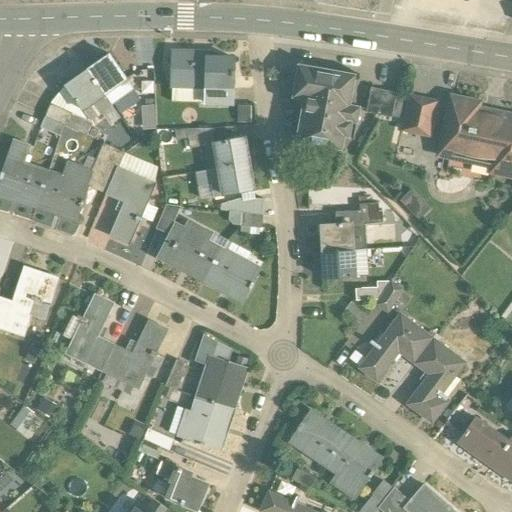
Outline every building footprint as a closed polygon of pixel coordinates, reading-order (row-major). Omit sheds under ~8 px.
[(317,0),(317,2),(377,12),(379,0),(317,0)] [(230,58),(209,58),(209,52),(173,52),(172,87),(206,87),(232,87),(230,58)] [(109,54),(87,70),(105,95),(127,79),(109,54)] [(355,75),(298,65),(293,98),(304,100),(297,142),(342,150),(344,136),(349,137),(352,122),(357,123),(360,108),(350,106),(355,75)] [(87,70),(65,85),(83,111),(86,109),(105,95),(87,70)] [(127,79),(105,95),(112,105),(134,90),(127,79)] [(232,87),(206,87),(207,103),(233,103),(232,87)] [(397,93),(371,88),(366,113),(392,118),(397,93)] [(105,95),(86,109),(93,119),(112,105),(105,95)] [(437,101),(411,96),(404,132),(430,137),(437,101)] [(476,106),(453,101),(442,153),(473,158),(474,155),(497,159),(495,170),(511,173),(511,119),(475,112),(476,106)] [(92,122),(51,104),(46,117),(64,126),(86,136),(92,122)] [(156,105),(142,106),(143,131),(157,130),(156,105)] [(255,108),(240,108),(240,129),(254,129),(255,108)] [(64,126),(46,117),(41,128),(60,137),(64,126)] [(212,129),(187,129),(190,148),(206,146),(205,144),(214,143),(215,143),(212,129)] [(214,143),(219,169),(249,164),(245,138),(215,143),(214,143)] [(15,140),(3,174),(1,173),(0,175),(0,178),(2,179),(0,183),(0,195),(36,207),(48,173),(24,164),(30,146),(15,140)] [(214,143),(205,144),(206,146),(210,171),(219,169),(214,143)] [(107,164),(99,183),(110,188),(118,168),(107,164)] [(249,164),(219,169),(223,195),(254,189),(249,164)] [(73,181),(48,173),(36,207),(76,221),(81,208),(84,209),(86,202),(83,201),(93,173),(78,168),(73,181)] [(155,184),(118,168),(110,188),(107,194),(125,202),(111,236),(129,244),(139,221),(145,223),(146,219),(141,217),(155,184)] [(219,169),(210,171),(215,196),(223,195),(219,169)] [(326,173),(300,177),(303,192),(328,188),(326,173)] [(421,215),(431,203),(411,186),(401,198),(421,215)] [(264,199),(239,199),(238,213),(242,213),(263,215),(264,199)] [(382,203),(360,205),(360,213),(382,211),(382,203)] [(180,207),(167,205),(157,228),(168,233),(180,207)] [(382,211),(360,213),(361,225),(383,222),(382,211)] [(263,215),(242,213),(241,225),(262,227),(263,215)] [(189,222),(178,243),(176,242),(172,248),(175,249),(168,263),(205,283),(223,249),(209,242),(213,235),(189,222)] [(352,224),(320,226),(322,252),(353,250),(352,236),(358,236),(357,226),(352,226),(352,224)] [(168,238),(158,258),(168,263),(175,249),(172,248),(176,242),(168,238)] [(260,269),(223,249),(205,283),(242,302),(249,288),(252,289),(255,284),(252,283),(260,269)] [(353,250),(322,252),(323,278),(355,276),(355,275),(353,250)] [(366,250),(353,250),(355,275),(368,274),(366,250)] [(25,268),(14,303),(6,300),(3,310),(5,310),(0,324),(0,327),(24,336),(35,301),(42,303),(43,301),(43,300),(36,298),(44,274),(25,268)] [(58,279),(44,274),(36,298),(43,300),(43,301),(50,303),(58,279)] [(403,289),(391,282),(376,305),(387,313),(403,289)] [(378,288),(356,289),(357,301),(378,300),(378,288)] [(95,295),(84,318),(78,315),(76,318),(83,321),(73,340),(67,354),(92,366),(100,350),(101,351),(106,341),(97,337),(113,304),(95,295)] [(401,315),(379,343),(374,340),(372,344),(376,347),(360,368),(376,380),(398,350),(414,362),(432,339),(401,315)] [(74,316),(64,336),(73,340),(83,321),(76,318),(74,316)] [(133,354),(125,351),(121,361),(123,362),(116,377),(138,388),(154,357),(162,361),(164,357),(156,353),(167,330),(149,321),(133,354)] [(230,351),(205,337),(197,360),(208,364),(210,357),(225,362),(226,361),(227,361),(230,351)] [(432,339),(414,362),(423,369),(429,361),(431,363),(443,347),(432,339)] [(101,351),(100,350),(92,366),(103,371),(115,346),(106,341),(101,351)] [(115,346),(103,371),(116,377),(123,362),(121,361),(125,351),(115,346)] [(431,363),(429,361),(423,369),(430,374),(408,404),(424,416),(439,396),(446,401),(449,398),(442,392),(464,363),(443,347),(431,363)] [(227,361),(226,361),(225,362),(210,357),(208,364),(197,397),(234,409),(247,369),(231,364),(232,363),(227,361)] [(188,365),(177,360),(169,379),(180,384),(188,365)] [(234,409),(197,397),(188,422),(184,437),(200,442),(199,445),(206,448),(207,445),(221,449),(234,409)] [(311,411),(303,424),(301,423),(297,429),(299,430),(291,442),(325,466),(346,435),(311,411)] [(511,447),(490,431),(492,429),(477,418),(460,441),(511,479),(511,455),(507,452),(511,447)] [(188,422),(183,421),(178,435),(184,437),(188,422)] [(167,437),(148,429),(144,440),(162,447),(167,437)] [(381,458),(346,435),(325,466),(362,490),(369,478),(372,480),(376,473),(373,471),(381,458)] [(162,447),(144,440),(139,451),(157,459),(162,447)] [(178,467),(162,460),(156,474),(172,481),(178,467)] [(192,473),(178,467),(172,481),(174,482),(167,497),(197,510),(208,484),(190,477),(192,473)] [(315,478),(297,469),(292,479),(309,489),(315,478)] [(455,511),(424,485),(409,502),(408,504),(410,505),(417,511),(455,511)] [(409,502),(393,488),(383,501),(378,507),(383,511),(403,511),(410,505),(408,504),(409,502)] [(312,511),(297,505),(300,499),(296,497),(293,503),(269,493),(261,511),(263,511),(312,511)] [(373,494),(359,511),(374,511),(378,507),(383,501),(373,494)] [(152,511),(139,502),(131,511),(152,511)]
